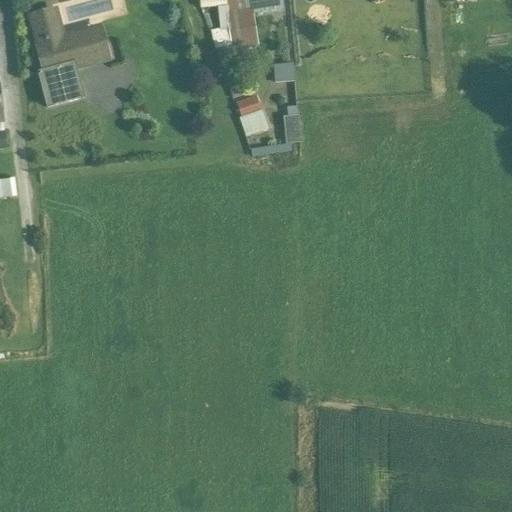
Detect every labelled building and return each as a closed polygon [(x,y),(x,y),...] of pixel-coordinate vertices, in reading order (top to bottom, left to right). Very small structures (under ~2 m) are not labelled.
[(31,17),(46,71),(74,64),(75,68),(101,61),(95,38),(63,46),(53,11),(31,17)] [(291,62),(273,65),(276,83),(294,80),(291,62)] [(243,135),(267,130),(259,94),(236,99),(243,135)] [(284,143),(299,142),(297,115),(282,116),(284,143)] [(0,197),(13,196),(11,177),(0,178),(0,197)]
